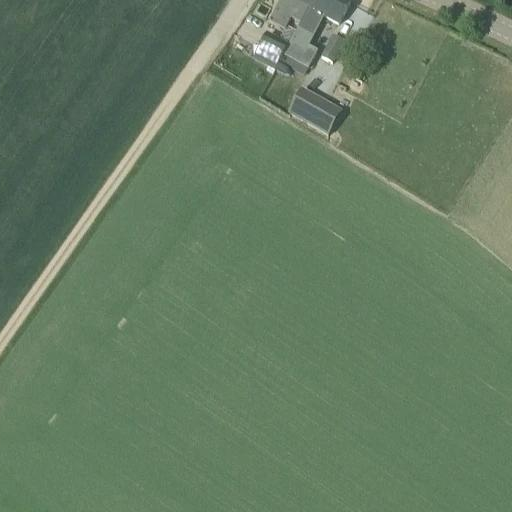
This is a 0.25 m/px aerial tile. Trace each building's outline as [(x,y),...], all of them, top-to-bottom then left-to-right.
[(308,11),(314,0),(281,0),(269,25),(287,34),(293,22),(300,26),(309,11),(308,11)] [(309,11),(300,26),(297,33),(292,42),(306,50),(323,19),(339,27),(351,5),(342,0),(314,0),(308,11),(309,11)] [(266,36),(259,50),(269,55),(263,67),(275,73),(288,48),(266,36)] [(332,38),(321,60),(333,66),(344,44),(332,38)] [(327,139),(340,118),(302,95),(290,116),(327,139)]
